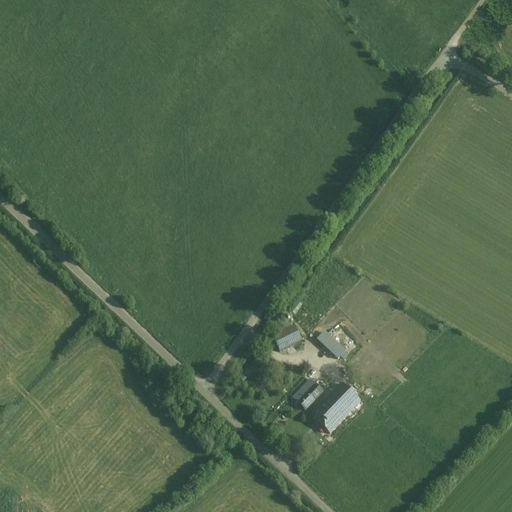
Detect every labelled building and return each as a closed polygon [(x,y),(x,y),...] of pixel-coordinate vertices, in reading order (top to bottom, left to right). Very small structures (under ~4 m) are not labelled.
[(294,329),(273,339),(280,353),(301,343),(294,329)] [(345,353),(327,336),(319,343),(337,361),(345,353)] [(316,386),(305,397),(301,393),(293,400),(305,412),(323,393),(316,386)] [(341,386),(323,405),(342,423),(360,404),(341,386)] [(342,423),(323,405),(311,418),(330,436),(342,423)] [(283,414),(275,424),(280,429),(289,419),(283,414)]
